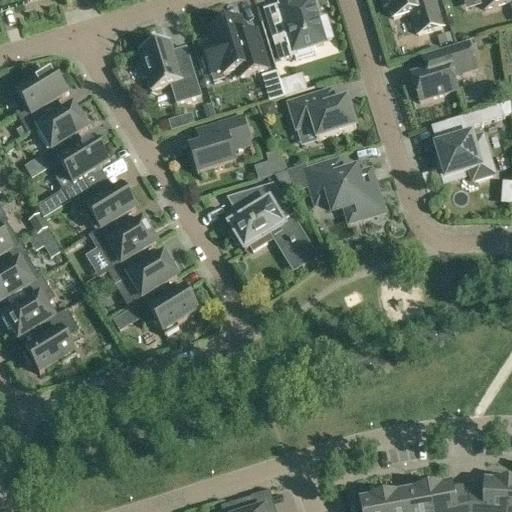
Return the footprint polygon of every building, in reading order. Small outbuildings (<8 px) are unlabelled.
[(285,30),(272,34),(281,61),(295,57),(294,55),(326,45),(326,42),(331,40),(326,21),(320,23),(312,0),(308,0),(293,5),(292,1),(280,5),(281,9),(278,9),(285,30)] [(418,37),(442,30),(432,0),(382,0),(385,9),(390,8),(394,21),(412,15),(418,37)] [(481,0),(485,12),(511,4),(509,0),(461,0),(462,1),(464,0),(481,0)] [(245,37),(240,21),(209,31),(214,46),(202,49),(211,76),(222,73),(223,76),(238,72),(241,79),(268,71),(256,33),(245,37)] [(170,43),(139,52),(143,67),(139,68),(143,80),(147,79),(152,93),(171,87),(177,106),(201,99),(191,68),(178,72),(170,43)] [(426,74),(411,78),(420,105),(458,93),(453,78),(476,71),(468,46),(422,61),(426,74)] [(39,131),(49,125),(42,113),(69,96),(61,82),(58,84),(52,76),(31,88),(30,85),(16,94),(26,110),(16,116),(29,137),(39,131)] [(280,83),(285,99),(307,92),(303,76),(280,83)] [(332,93),(288,106),(296,133),(312,128),(317,143),(356,131),(353,121),(355,117),(352,108),(348,106),(347,102),(336,106),(332,93)] [(463,176),(470,173),(473,183),(493,177),(490,167),(482,140),(472,143),(471,138),(466,140),(464,132),(505,120),(511,117),(511,116),(511,104),(501,108),(446,124),(452,144),(436,149),(442,168),(439,169),(445,186),(464,180),(463,176)] [(279,117),(274,105),(262,110),(266,122),(279,117)] [(49,125),(39,131),(52,153),(42,159),(49,172),(60,165),(70,159),(62,147),(90,130),(81,117),(78,118),(73,110),(49,125)] [(195,126),(192,115),(169,123),(172,133),(195,126)] [(251,147),(243,120),(197,135),(201,148),(190,152),(198,177),(236,165),(232,153),(251,147)] [(94,144),(70,159),(60,165),(73,187),(62,193),(70,205),(90,193),(83,181),(110,165),(102,151),(99,153),(94,144)] [(284,173),(280,160),(265,165),(269,178),(284,173)] [(354,223),(382,214),(370,175),(357,180),(355,175),(342,179),(338,166),(308,175),(306,168),(288,174),(297,194),(312,190),(317,207),(330,203),(332,207),(334,214),(341,212),(346,211),(348,217),(351,224),(354,223)] [(290,179),(288,180),(286,177),(279,181),(281,185),(280,185),(286,196),(295,191),(290,179)] [(290,213),(287,209),(274,186),(245,195),(256,213),(230,229),(233,234),(229,236),(237,248),(240,246),(245,253),(250,250),(253,255),(267,246),(264,241),(283,230),(305,266),(301,268),(302,270),(318,260),(293,219),(295,218),(291,212),(290,213)] [(98,205),(90,193),(70,205),(77,218),(83,214),(96,235),(111,227),(135,212),(130,204),(133,202),(125,188),(98,205)] [(1,213),(0,213),(0,260),(2,259),(12,253),(0,233),(0,230),(9,225),(1,213)] [(111,227),(96,235),(90,239),(99,253),(101,252),(113,272),(132,261),(156,247),(151,238),(154,236),(146,223),(118,239),(111,227)] [(12,253),(2,259),(9,271),(0,276),(0,307),(22,293),(41,282),(28,260),(30,259),(22,246),(12,253)] [(132,261),(113,272),(108,276),(115,288),(125,282),(138,304),(153,296),(177,281),(172,272),(175,270),(167,257),(139,273),(132,261)] [(43,281),(41,282),(22,293),(30,305),(2,322),(11,336),(14,334),(19,342),(43,328),(57,319),(49,305),(55,302),(43,281)] [(153,296),(138,304),(132,308),(145,329),(155,322),(165,339),(179,331),(177,328),(198,315),(192,306),(196,305),(187,291),(160,308),(153,296)] [(57,319),(43,328),(51,340),(23,356),(31,370),(34,368),(40,377),(61,364),(62,367),(76,359),(66,342),(80,334),(67,313),(57,319)] [(507,511),(509,484),(494,483),(494,484),(486,483),(484,506),(470,507),(469,511),(507,511)] [(469,511),(470,507),(455,508),(451,486),(443,487),(428,490),(432,511),(469,511)] [(432,511),(428,490),(406,494),(409,511),(432,511)] [(409,511),(406,494),(383,498),(385,511),(409,511)] [(385,511),(383,498),(368,501),(360,502),(361,511),(385,511)] [(266,511),(261,511),(255,511),(252,500),(221,510),(221,511),(266,511)]
